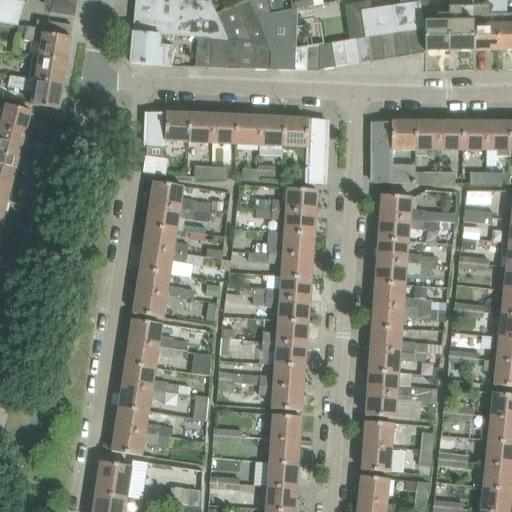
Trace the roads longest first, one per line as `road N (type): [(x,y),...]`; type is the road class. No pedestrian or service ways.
road 1 (residential): [(138,87),(137,177),(81,511)]
road 2 (residential): [(330,511),(356,94)]
road 3 (residential): [(0,415),(91,85)]
road 4 (residential): [(138,87),(356,94)]
road 5 (residential): [(356,94),(511,95)]
